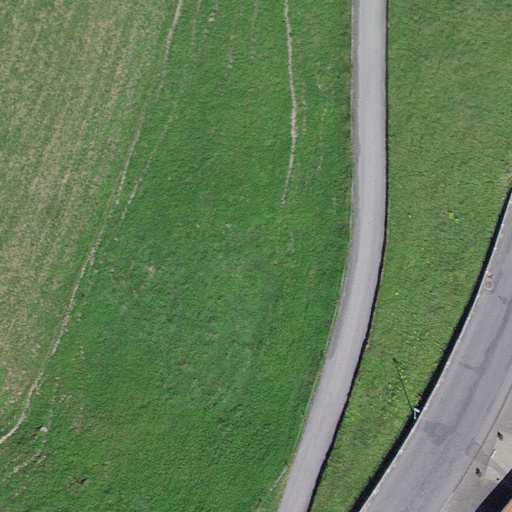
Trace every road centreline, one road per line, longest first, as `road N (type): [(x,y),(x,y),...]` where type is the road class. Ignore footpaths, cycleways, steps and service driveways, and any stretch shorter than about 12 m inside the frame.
road 1 (track): [(294,511),(342,372),(373,186),(370,0)]
road 2 (tertiary): [(511,320),(491,383),(399,511)]
